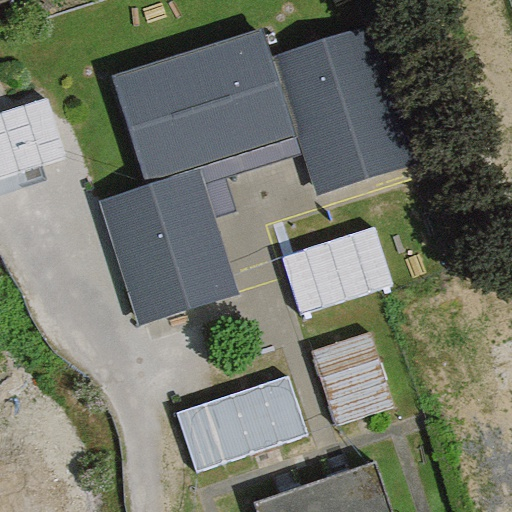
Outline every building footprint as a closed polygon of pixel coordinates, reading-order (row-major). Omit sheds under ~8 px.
[(369,32),(275,62),(302,144),(317,189),(410,159),(369,32)] [(147,184),(149,192),(200,176),(302,144),(275,62),(267,37),(116,85),(147,184)] [(134,285),(144,321),(235,294),(200,176),(149,192),(109,204),(134,285)] [(385,220),(287,250),(305,308),(403,278),(385,220)] [(314,350),(337,422),(393,403),(369,332),(314,350)] [(178,411),(197,468),(306,432),(287,375),(178,411)] [(247,511),(386,511),(370,460),(244,502),(247,511)]
